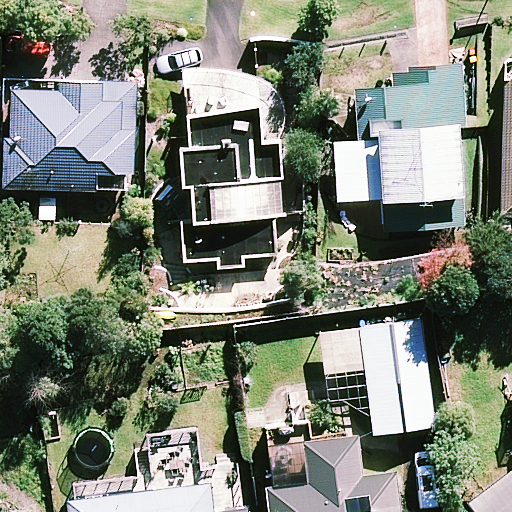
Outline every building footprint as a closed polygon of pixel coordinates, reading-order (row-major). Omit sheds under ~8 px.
[(511,64),(497,65),(496,219),(511,219),(511,64)] [(462,232),(456,69),(392,72),(393,96),(350,97),(352,141),(379,140),(383,235),(462,232)] [(132,194),(134,86),(6,83),(4,192),(132,194)] [(183,225),(183,263),(217,264),(217,270),(240,271),(241,258),(278,260),(282,152),(260,151),(261,120),(187,117),(184,191),(190,192),(189,225),(183,225)] [(433,429),(420,322),(320,335),(325,377),(365,372),(374,437),(433,429)] [(357,480),(353,440),(303,445),(308,489),(270,493),(271,511),(396,511),(394,477),(357,480)] [(203,511),(197,441),(156,446),(161,491),(69,500),(69,511),(203,511)] [(511,511),(511,472),(467,507),(471,511),(511,511)]
